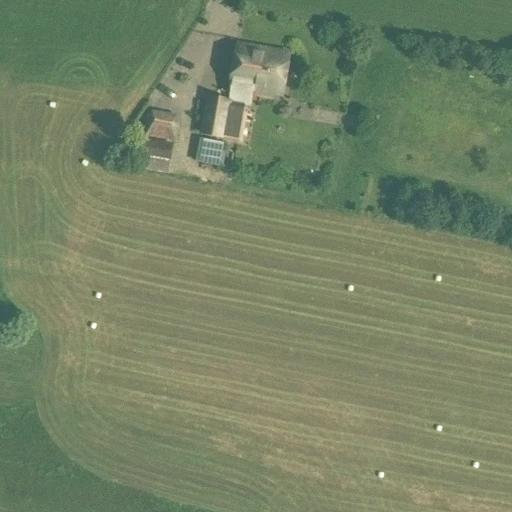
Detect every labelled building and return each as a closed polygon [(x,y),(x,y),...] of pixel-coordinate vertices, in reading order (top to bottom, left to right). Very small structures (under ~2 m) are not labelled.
[(291,52),(237,43),(229,88),(253,92),(283,98),(291,52)] [(242,143),(248,110),(234,108),(234,103),(207,98),(201,135),(242,143)] [(176,143),(181,119),(177,116),(152,112),(149,114),(144,137),(176,143)] [(168,175),(174,144),(144,139),(139,170),(168,175)] [(138,163),(142,149),(130,146),(127,161),(138,163)]
